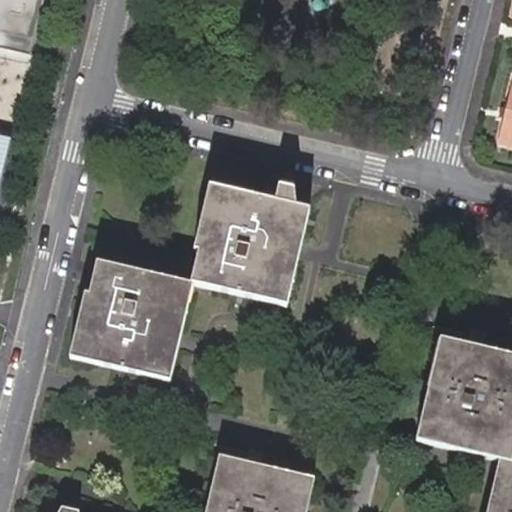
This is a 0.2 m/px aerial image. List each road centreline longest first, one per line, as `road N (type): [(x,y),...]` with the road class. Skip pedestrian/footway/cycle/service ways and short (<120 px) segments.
road 1 (residential): [(92,101),(0,483)]
road 2 (residential): [(437,179),(92,101)]
road 3 (residential): [(479,0),(437,179)]
